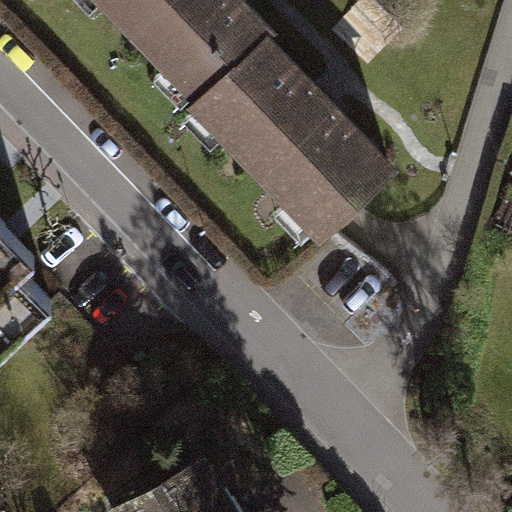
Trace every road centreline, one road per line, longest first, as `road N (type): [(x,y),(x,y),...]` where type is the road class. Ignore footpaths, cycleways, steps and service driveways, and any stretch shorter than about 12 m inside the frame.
road 1 (residential): [(0,51),(351,415)]
road 2 (residential): [(511,39),(434,285),(396,366),(351,415)]
road 3 (residential): [(351,415),(435,511)]
